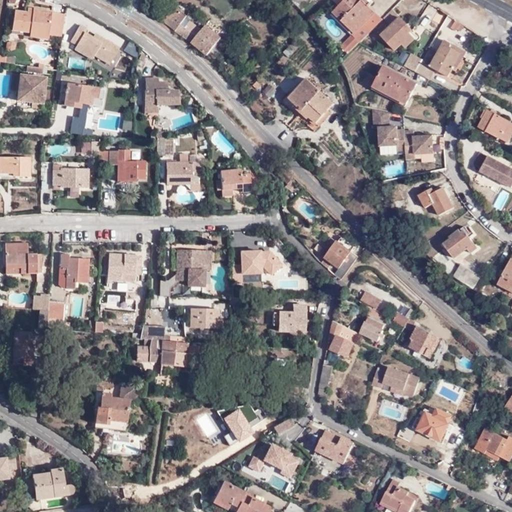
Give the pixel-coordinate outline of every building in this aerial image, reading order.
[(349,0),(346,3),(343,0),(342,0),(331,10),(353,33),(359,26),(363,23),(370,30),(381,19),(362,0),(349,0)] [(205,53),(214,61),(228,44),(206,26),(197,36),(180,24),(187,17),(175,7),(165,18),(162,15),(158,20),(205,53)] [(48,40),(48,37),(52,14),(33,12),(33,16),(27,15),(14,14),(12,32),(31,34),(30,39),(48,40)] [(48,37),(62,39),(65,15),(52,14),(48,37)] [(380,33),(394,49),(400,43),(403,47),(412,38),(407,33),(410,29),(398,16),(380,33)] [(451,19),(448,27),(460,32),(464,24),(451,19)] [(363,23),(359,26),(366,34),(370,30),(363,23)] [(120,51),(104,41),(102,45),(94,40),(86,35),(88,31),(81,27),(72,42),(78,46),(76,49),(93,61),(95,57),(110,67),(120,51)] [(102,45),(104,41),(96,35),(94,40),(102,45)] [(315,60),(323,51),(310,40),(293,60),(302,68),(311,57),(315,60)] [(446,76),(452,65),(456,68),(465,52),(461,50),(459,52),(448,46),(450,43),(444,40),(429,66),(420,61),(414,71),(428,79),(434,69),(446,76)] [(448,46),(459,52),(461,50),(450,43),(448,46)] [(420,61),(421,59),(410,53),(402,65),(414,71),(420,61)] [(71,58),(70,66),(81,68),(82,60),(71,58)] [(382,65),(371,86),(405,103),(416,82),(382,65)] [(43,69),(39,68),(27,67),(27,73),(43,75),(43,69)] [(18,102),(33,104),(41,105),(43,105),(46,80),(13,77),(11,92),(19,93),(18,102)] [(157,113),(157,106),(179,106),(179,92),(169,92),(169,88),(165,83),(159,83),(159,79),(146,79),(145,91),(144,91),(144,112),(157,113)] [(335,104),(309,80),(291,99),(318,123),(335,104)] [(103,90),(68,84),(66,107),(82,110),(83,106),(94,107),(99,107),(99,102),(102,102),(103,90)] [(442,100),(445,90),(430,86),(427,95),(442,100)] [(510,143),(511,138),(511,131),(507,129),(511,122),(511,121),(489,109),(480,128),(510,143)] [(388,128),(387,113),(373,110),(373,130),(379,129),(379,147),(397,146),(397,132),(396,127),(388,128)] [(130,132),(131,123),(123,122),(122,131),(130,132)] [(134,141),(134,123),(131,123),(130,132),(130,139),(122,138),(122,141),(134,141)] [(397,132),(397,146),(397,151),(405,151),(404,133),(404,131),(397,132)] [(404,133),(405,151),(405,160),(421,160),(421,163),(433,163),(432,137),(414,138),(414,132),(404,133)] [(156,141),(156,157),(165,157),(165,156),(173,156),(173,140),(165,140),(165,139),(156,141)] [(139,183),(139,179),(145,179),(146,162),(118,161),(118,152),(108,151),(108,166),(119,167),(119,183),(139,183)] [(480,171),(511,188),(511,186),(511,168),(480,152),(474,164),(481,168),(480,171)] [(0,173),(14,175),(14,178),(30,178),(31,159),(0,158),(0,173)] [(197,164),(166,165),(167,186),(199,185),(199,172),(197,172),(197,164)] [(294,177),(284,167),(278,174),(288,184),(294,177)] [(60,185),(60,188),(88,189),(89,170),(61,169),(60,172),(53,171),(52,185),(60,185)] [(241,176),(240,170),(219,172),(220,181),(216,181),(216,190),(221,190),(221,197),(234,197),(233,189),(241,189),(242,192),(250,192),(248,175),(241,176)] [(441,188),(426,197),(424,193),(417,197),(426,216),(435,211),(438,218),(453,209),(441,188)] [(391,196),(395,203),(402,199),(399,193),(391,196)] [(457,262),(468,252),(472,256),(480,250),(465,232),(462,235),(459,232),(451,239),(453,242),(445,248),(457,262)] [(338,243),(351,253),(354,247),(342,237),(338,243)] [(333,274),(342,281),(358,259),(351,253),(338,243),(333,239),(321,254),(338,267),(333,274)] [(7,245),(7,269),(21,269),(21,275),(43,275),(42,257),(30,257),(30,245),(7,245)] [(351,253),(358,259),(362,253),(354,247),(351,253)] [(241,251),(242,263),(232,264),(232,284),(242,283),(242,275),(261,274),(261,267),(264,267),(271,275),(282,266),(270,253),(260,253),(255,253),(255,250),(241,251)] [(188,287),(204,287),(204,271),(210,271),(211,252),(177,251),(176,281),(188,282),(188,287)] [(68,281),(67,289),(75,290),(75,288),(78,288),(78,284),(88,284),(89,260),(71,258),(71,255),(61,254),(60,281),(68,281)] [(124,274),(137,276),(143,276),(144,263),(138,263),(138,257),(110,255),(109,280),(124,282),(124,274)] [(511,260),(498,285),(511,292),(511,260)] [(454,276),(474,289),(482,278),(461,265),(454,276)] [(137,283),(137,276),(124,274),(124,282),(137,283)] [(222,298),(233,298),(232,287),(222,296),(222,298)] [(383,303),(368,294),(363,302),(378,311),(383,303)] [(50,302),(50,297),(42,296),(41,299),(41,312),(50,312),(50,302)] [(41,312),(41,299),(35,298),(33,312),(41,312)] [(50,312),(48,329),(63,330),(65,303),(50,302),(50,312)] [(293,304),(292,311),(272,310),(271,325),(278,325),(278,331),(306,332),(308,305),(293,304)] [(221,329),(222,310),(194,309),(192,328),(221,329)] [(40,329),(48,329),(50,312),(41,312),(40,329)] [(406,330),(411,321),(400,314),(394,323),(406,330)] [(368,325),(383,332),(385,326),(370,319),(368,325)] [(417,325),(411,321),(406,330),(412,333),(417,325)] [(336,322),(331,340),(336,342),(333,350),(351,358),(356,343),(342,338),(346,328),(336,322)] [(384,332),(383,332),(368,325),(367,325),(362,334),(378,343),(381,338),(383,339),(384,336),(383,335),(384,332)] [(409,347),(428,358),(439,338),(419,326),(412,339),(414,340),(409,347)] [(167,328),(143,327),(141,339),(146,340),(152,340),(171,343),(172,336),(166,336),(167,328)] [(342,338),(356,343),(359,335),(357,333),(346,328),(342,338)] [(25,360),(25,366),(34,366),(34,360),(30,359),(31,349),(35,349),(36,333),(16,332),(14,359),(25,360)] [(439,338),(428,358),(430,360),(442,340),(439,338)] [(199,369),(201,344),(190,344),(189,355),(151,350),(152,340),(146,340),(146,347),(138,347),(137,361),(162,363),(168,363),(168,366),(199,369)] [(190,344),(171,343),(152,340),(151,350),(189,355),(190,344)] [(262,357),(262,347),(238,346),(238,351),(247,351),(247,356),(262,357)] [(325,367),(321,390),(328,393),(333,369),(325,367)] [(389,375),(386,383),(394,386),(407,390),(406,395),(414,398),(416,397),(422,379),(391,368),(390,372),(389,375)] [(507,375),(494,368),(492,373),(505,379),(507,375)] [(379,372),(375,384),(385,387),(386,383),(389,375),(379,372)] [(504,383),(493,377),(492,381),(502,386),(504,383)] [(111,394),(101,394),(99,408),(96,408),(94,424),(109,426),(108,430),(126,432),(129,401),(140,395),(131,382),(121,388),(119,399),(111,399),(111,394)] [(407,390),(394,386),(393,392),(405,396),(406,395),(407,390)] [(337,415),(344,419),(347,411),(341,408),(337,415)] [(428,414),(449,424),(453,416),(439,410),(437,414),(426,409),(422,420),(419,418),(414,429),(420,431),(428,414)] [(447,429),(449,424),(428,414),(420,431),(445,443),(451,431),(447,429)] [(276,433),(294,426),(291,418),(273,425),(276,433)] [(353,442),(324,429),(314,451),(352,468),(356,459),(347,455),(353,442)] [(404,430),(400,438),(411,443),(415,435),(404,430)] [(476,453),(486,458),(488,454),(502,460),(511,465),(511,462),(511,440),(510,439),(508,442),(486,432),(476,453)] [(117,441),(117,450),(129,450),(129,442),(117,441)] [(300,457),(269,442),(265,450),(260,448),(256,457),(252,455),(247,466),(259,472),(264,462),(291,475),(300,457)] [(488,454),(486,458),(500,465),(502,460),(488,454)] [(15,459),(0,459),(0,478),(7,478),(8,470),(16,470),(15,459)] [(33,477),(36,500),(72,494),(73,493),(73,490),(73,488),(71,486),(65,487),(63,470),(51,472),(51,475),(33,477)] [(409,511),(415,500),(406,496),(408,492),(397,487),(399,482),(392,479),(380,502),(399,511),(398,511),(409,511)] [(227,508),(226,509),(231,511),(234,511),(244,493),(221,482),(212,501),(227,508)] [(252,495),(244,491),(244,493),(234,511),(266,511),(268,511),(259,506),(261,502),(250,497),(252,495)] [(406,496),(415,500),(417,496),(408,492),(406,496)] [(211,503),(225,510),(226,509),(227,508),(212,501),(211,503)] [(270,507),(261,502),(259,506),(268,511),(270,507)] [(379,504),(394,511),(398,511),(399,511),(380,502),(379,504)]
